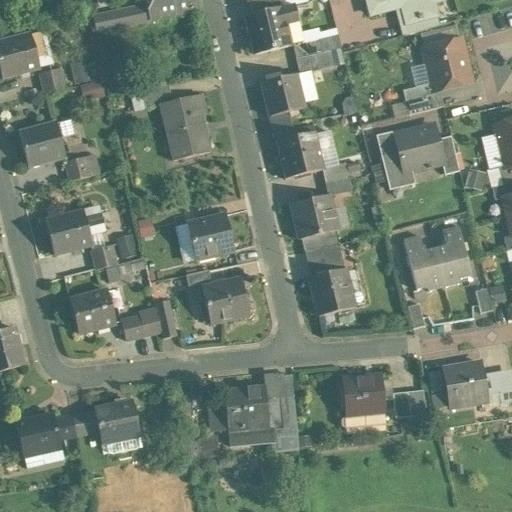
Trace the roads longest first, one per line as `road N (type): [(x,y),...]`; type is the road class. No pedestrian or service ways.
road 1 (residential): [(0,171),(53,367),(77,374),(294,357)]
road 2 (residential): [(209,0),(294,357)]
road 3 (residential): [(294,357),(423,346)]
